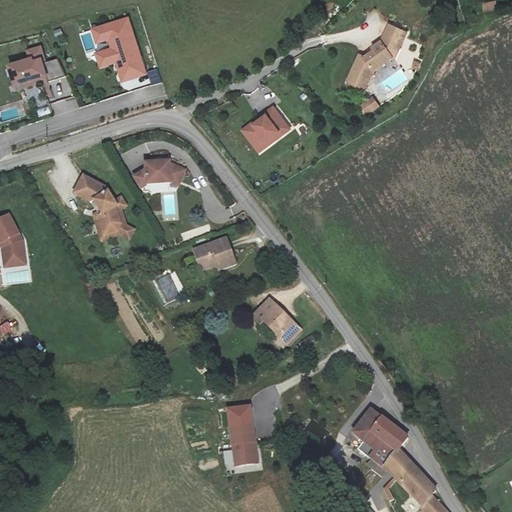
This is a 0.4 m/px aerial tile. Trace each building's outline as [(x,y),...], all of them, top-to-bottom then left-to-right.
[(495,2),(483,5),(485,13),(497,10),(495,2)] [(128,19),(95,29),(100,43),(109,40),(112,49),(104,52),(107,62),(115,59),(116,63),(122,83),(146,75),(128,19)] [(395,60),(407,33),(391,25),(384,40),(372,48),(373,51),(364,56),(360,55),(348,80),(365,88),(373,72),(392,58),(395,60)] [(12,75),(16,87),(47,77),(49,83),(66,77),(57,59),(46,63),(41,48),(28,52),(30,60),(21,63),(24,71),(12,75)] [(104,52),(96,54),(101,68),(116,63),(115,59),(107,62),(104,52)] [(10,67),(12,75),(24,71),(21,63),(10,67)] [(378,106),(372,98),(360,107),(366,115),(378,106)] [(26,101),(0,105),(0,121),(29,117),(26,101)] [(272,112),(242,135),(259,156),(289,132),(272,112)] [(141,193),(147,189),(171,187),(171,179),(181,184),(185,175),(172,169),(170,169),(170,166),(146,168),(146,174),(134,181),(141,193)] [(82,177),(73,194),(89,203),(94,206),(100,215),(97,217),(96,218),(102,237),(114,234),(118,226),(113,209),(114,207),(112,204),(106,194),(104,195),(103,193),(104,190),(82,177)] [(171,179),(171,187),(178,190),(181,184),(171,179)] [(94,206),(89,203),(96,215),(92,216),(99,243),(119,237),(126,242),(131,233),(124,229),(119,212),(124,208),(119,200),(112,204),(114,207),(113,209),(118,226),(114,234),(102,237),(96,218),(97,217),(100,215),(94,206)] [(19,240),(7,215),(0,218),(0,253),(2,266),(22,264),(19,240)] [(183,241),(212,231),(209,223),(181,234),(183,241)] [(240,268),(230,243),(198,255),(204,274),(221,269),(223,274),(240,268)] [(286,353),(302,337),(272,306),(255,323),(263,332),(266,329),(279,342),(277,344),(286,353)] [(0,333),(2,337),(12,331),(7,322),(0,326),(0,333)] [(364,461),(366,463),(380,452),(368,438),(378,426),(365,416),(350,439),(368,455),(364,461)] [(227,428),(231,450),(222,452),(226,470),(260,463),(252,423),(227,428)] [(404,444),(378,426),(368,438),(380,452),(366,463),(374,470),(371,473),(386,489),(389,486),(405,468),(395,458),(404,444)] [(413,506),(419,511),(422,511),(430,504),(435,498),(405,468),(389,486),(393,490),(389,495),(408,511),(413,506)] [(331,511),(376,511),(350,489),(331,511)]
